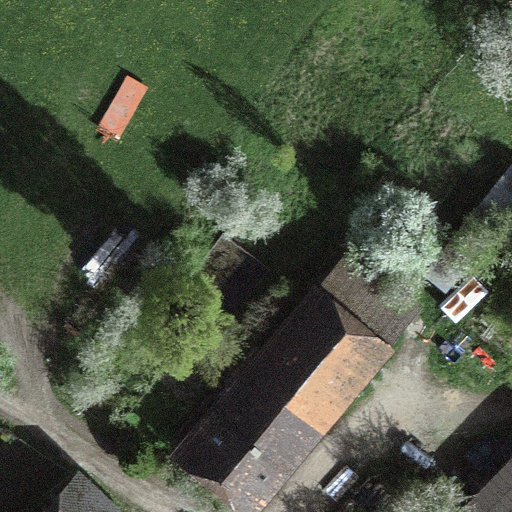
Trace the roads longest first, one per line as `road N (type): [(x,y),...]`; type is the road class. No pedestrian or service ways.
road 1 (track): [(287,511),(365,433),(511,407)]
road 2 (track): [(176,511),(0,391)]
